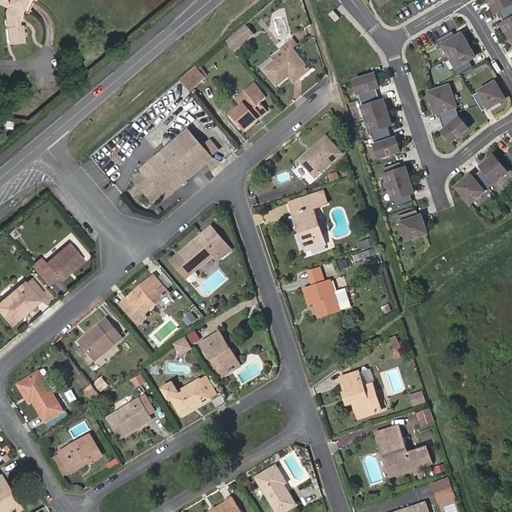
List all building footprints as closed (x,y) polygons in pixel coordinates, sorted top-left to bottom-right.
[(23,7),(18,4),(19,0),(9,0),(8,4),(17,9),(16,13),(16,28),(29,27),(28,19),(19,20),(19,14),(23,7)] [(19,0),(18,4),(23,7),(19,14),(19,20),(28,19),(37,0),(19,0)] [(502,17),(511,11),(511,0),(488,0),(496,13),(498,11),(502,17)] [(340,19),(334,11),(330,14),(335,22),(340,19)] [(509,36),(511,34),(511,11),(502,17),(505,23),(503,25),(509,36)] [(226,41),(234,51),(254,35),(246,25),(226,41)] [(17,44),(32,44),(31,27),(29,27),(16,28),(17,44)] [(450,57),(469,46),(462,35),(457,38),(453,31),(437,40),(441,47),(444,46),(450,57)] [(294,72),(299,78),(309,70),(291,49),(296,44),(292,40),(283,48),(284,49),(286,52),(277,60),(264,71),(277,85),(289,76),(294,72)] [(469,60),(475,57),(469,46),(450,57),(456,68),(454,69),(457,75),(473,67),(469,60)] [(284,49),(275,57),(277,60),(286,52),(284,49)] [(180,80),(189,91),(205,77),(196,66),(180,80)] [(289,76),(294,82),(299,78),(294,72),(289,76)] [(361,101),(379,96),(376,89),(379,88),(375,75),(355,82),(361,101)] [(489,108),(505,99),(495,83),(473,96),(483,111),(489,108)] [(244,133),(267,112),(261,104),(266,99),(254,84),(241,95),(247,102),(242,106),(230,116),(244,133)] [(441,120),(458,114),(449,86),(429,93),(436,114),(439,113),(441,120)] [(241,95),(236,100),(242,106),(247,102),(241,95)] [(367,120),(388,113),(384,101),(381,102),(379,96),(361,101),(367,120)] [(373,139),(391,133),(389,126),(392,125),(388,113),(367,120),(373,139)] [(452,142),(468,128),(460,119),(458,114),(441,120),(445,131),(443,132),(452,142)] [(161,195),(165,199),(211,160),(209,158),(217,151),(210,142),(202,149),(187,131),(140,170),(143,174),(135,181),(153,202),(161,195)] [(380,158),(400,152),(396,139),(393,140),(391,133),(373,139),(380,158)] [(300,160),(316,177),(341,154),(327,138),(311,152),(309,151),(300,160)] [(483,169),(478,173),(490,187),(508,173),(494,156),(482,167),(483,169)] [(389,187),(410,181),(406,168),(403,170),(401,163),(383,168),(389,187)] [(470,203),(490,187),(478,173),(473,178),(471,176),(457,188),(470,203)] [(395,207),(413,201),(411,194),(414,193),(410,181),(389,187),(395,207)] [(306,250),(325,244),(313,209),(327,204),(323,193),(302,199),(305,209),(294,213),(306,250)] [(302,199),(290,203),(294,213),(305,209),(302,199)] [(408,240),(427,234),(422,217),(419,218),(417,211),(400,216),(408,240)] [(188,278),(215,255),(218,253),(222,257),(231,250),(212,228),(179,256),(185,262),(178,267),(188,278)] [(59,278),(61,280),(85,260),(71,243),(47,264),(59,278)] [(179,256),(173,261),(178,267),(185,262),(179,256)] [(48,286),(59,278),(47,264),(43,258),(32,267),(48,286)] [(147,319),(144,316),(170,294),(154,277),(139,289),(141,291),(136,295),(134,293),(121,305),(139,326),(147,319)] [(322,316),(340,311),(331,280),(304,288),(309,304),(314,303),(318,301),(322,316)] [(0,309),(12,324),(40,300),(25,282),(0,303),(0,309)] [(318,318),(322,316),(318,301),(314,303),(318,318)] [(107,320),(100,326),(115,345),(122,338),(107,320)] [(79,344),(94,362),(115,345),(100,326),(79,344)] [(230,372),(240,365),(220,332),(203,343),(222,374),(229,370),(230,372)] [(394,351),(401,347),(396,336),(389,340),(394,351)] [(183,348),(189,345),(186,339),(180,342),(183,348)] [(397,358),(404,354),(401,347),(394,351),(397,358)] [(365,368),(369,382),(376,380),(373,366),(365,368)] [(46,421),(63,411),(39,372),(19,385),(25,396),(26,395),(28,394),(32,401),(46,421)] [(372,383),(362,386),(358,373),(341,378),(346,394),(349,393),(352,403),(354,402),(359,417),(380,410),(372,383)] [(212,398),(218,394),(208,376),(201,380),(212,398)] [(183,415),(212,398),(201,380),(179,393),(173,383),(163,389),(169,399),(171,397),(183,415)] [(421,392),(411,395),(414,405),(425,402),(421,392)] [(64,407),(71,405),(67,393),(61,395),(64,407)] [(149,414),(155,411),(146,396),(140,399),(149,414)] [(122,438),(152,419),(149,414),(140,399),(109,418),(122,438)] [(430,408),(417,412),(422,426),(434,422),(430,408)] [(413,456),(404,459),(399,441),(402,440),(398,427),(377,434),(383,453),(389,451),(396,475),(430,463),(425,448),(412,453),(413,456)] [(72,472),(101,456),(95,444),(97,443),(95,439),(93,441),(90,436),(60,452),(72,472)] [(383,453),(391,477),(396,475),(389,451),(383,453)] [(279,470),(276,466),(267,472),(269,476),(279,470)] [(282,511),(296,504),(284,484),(287,482),(279,470),(269,476),(267,472),(257,477),(278,511),(282,511)] [(14,511),(20,508),(0,475),(0,511),(9,511),(10,511),(14,511)] [(450,478),(434,483),(440,500),(455,495),(450,478)] [(211,511),(242,511),(234,498),(217,509),(216,509),(212,511),(211,511)] [(427,511),(425,503),(397,511),(427,511)]
